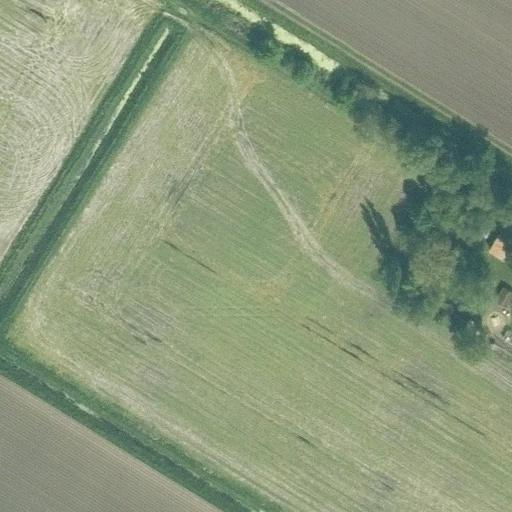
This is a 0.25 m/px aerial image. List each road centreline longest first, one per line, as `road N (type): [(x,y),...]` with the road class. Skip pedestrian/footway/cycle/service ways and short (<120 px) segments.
road 1 (track): [(511,205),(181,0)]
road 2 (track): [(267,0),(511,151)]
